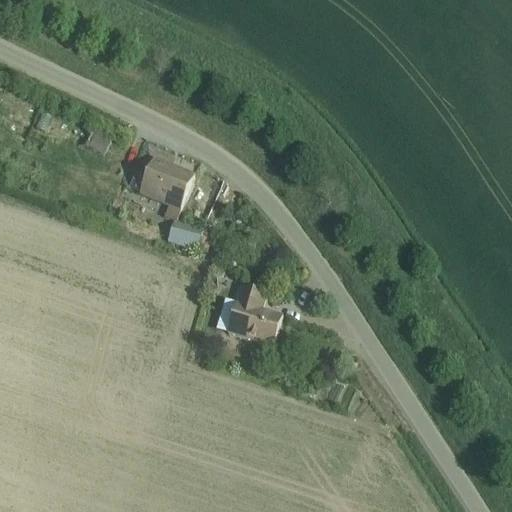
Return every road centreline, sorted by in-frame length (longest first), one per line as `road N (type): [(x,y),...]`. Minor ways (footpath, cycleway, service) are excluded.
road 1 (unclassified): [(479,511),(317,265),(246,178),(148,118),(0,48)]
road 2 (track): [(511,422),(340,160),(267,87),(97,0)]
